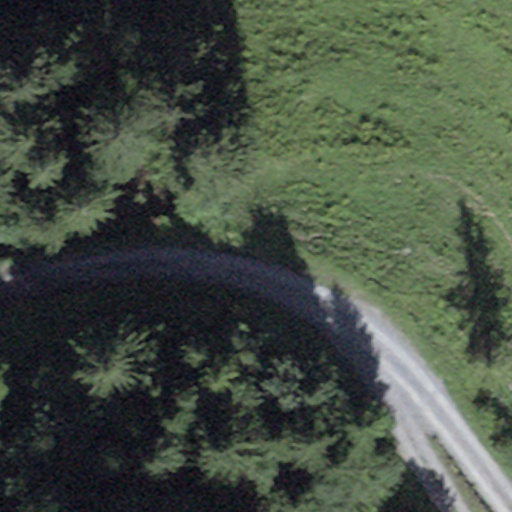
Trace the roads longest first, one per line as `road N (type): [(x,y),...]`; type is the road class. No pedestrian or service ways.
road 1 (track): [(0,291),(193,267),(293,304),(367,383),(447,511)]
road 2 (track): [(367,383),(417,417),(496,511)]
